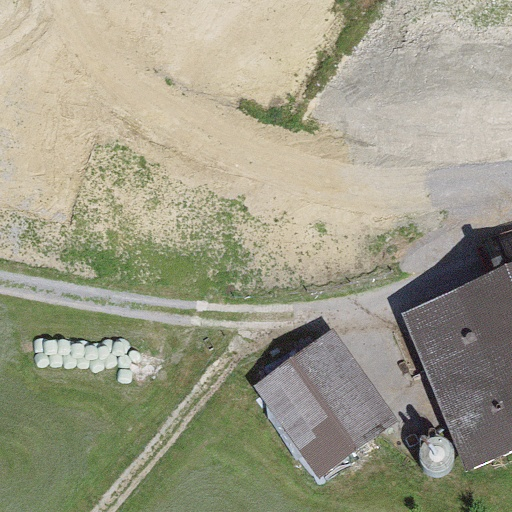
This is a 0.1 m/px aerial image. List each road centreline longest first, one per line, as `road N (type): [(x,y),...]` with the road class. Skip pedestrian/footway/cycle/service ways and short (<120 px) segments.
road 1 (track): [(511,261),(385,307),(271,331),(0,287)]
road 2 (track): [(271,331),(202,397),(111,511)]
